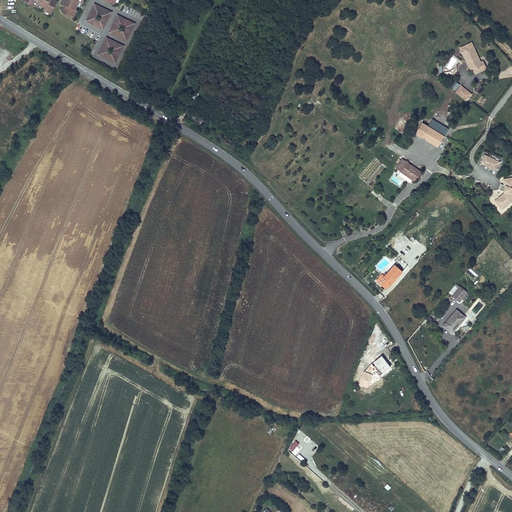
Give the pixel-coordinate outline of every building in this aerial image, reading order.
[(52,0),(51,2),(48,0),(23,0),(27,2),(34,6),(35,4),(44,8),(43,9),(50,12),(56,1),(52,0)] [(62,0),(60,4),(62,5),(64,6),(62,9),(60,8),(59,11),(70,16),(77,1),(80,2),(80,0),(62,0)] [(92,5),(84,22),(101,30),(109,13),(92,5)] [(115,16),(107,33),(124,41),(132,24),(115,16)] [(104,38),(96,55),(113,63),(121,47),(104,38)] [(481,63),(472,43),(461,48),(461,50),(461,51),(462,53),(463,53),(467,62),(469,61),(471,64),(469,67),(471,70),(473,71),(475,74),(486,69),(483,62),(481,63)] [(471,94),(461,87),(456,93),(466,101),(471,94)] [(416,133),(437,148),(444,138),(424,123),(416,133)] [(410,141),(414,136),(409,131),(405,135),(410,141)] [(496,171),(500,163),(485,156),(481,164),(496,171)] [(420,172),(402,159),(396,168),(414,181),(420,172)] [(511,203),(511,199),(511,178),(503,180),(504,186),(506,187),(504,192),(505,193),(504,194),(495,202),(502,210),(511,203)] [(381,272),(389,262),(385,258),(376,268),(381,272)] [(400,260),(397,264),(404,270),(407,266),(404,263),(405,262),(403,260),(402,262),(400,260)] [(387,290),(402,272),(395,266),(385,277),(382,274),(376,280),(378,282),(384,288),(387,290)] [(382,290),(384,288),(378,282),(376,284),(382,290)] [(465,301),(469,295),(460,287),(455,293),(452,296),(460,302),(462,299),(465,301)] [(452,334),(465,317),(456,311),(443,327),(452,334)] [(391,367),(382,356),(371,364),(380,376),(391,367)] [(367,382),(370,373),(365,372),(359,385),(368,388),(369,383),(367,382)]
